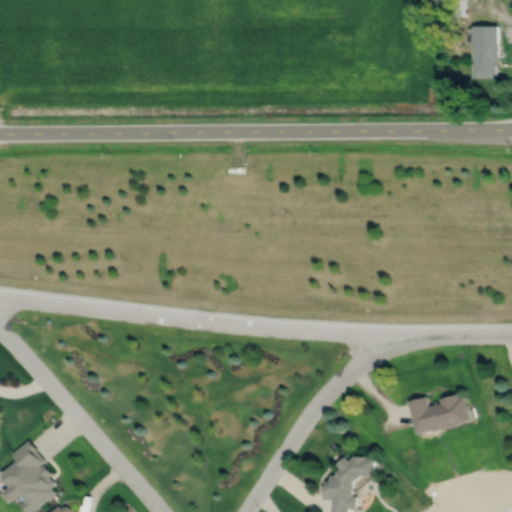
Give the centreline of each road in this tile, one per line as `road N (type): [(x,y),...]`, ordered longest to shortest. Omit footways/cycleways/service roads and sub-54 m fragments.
road 1 (residential): [(511,333),(315,332),(0,297)]
road 2 (tertiary): [(0,133),(511,128)]
road 3 (residential): [(441,334),(386,350),(343,378),(243,511)]
road 4 (residential): [(159,511),(0,330)]
